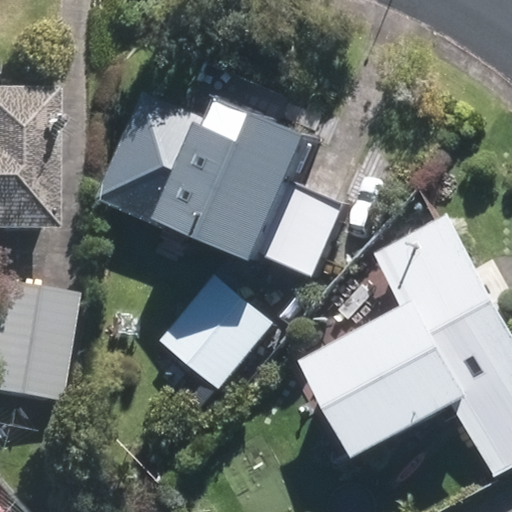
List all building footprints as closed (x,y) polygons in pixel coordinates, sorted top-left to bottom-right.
[(0,231),(51,231),(50,104),(0,104),(0,231)] [(228,139),(166,111),(124,206),(274,272),(328,151),(240,112),(228,139)] [(433,328),(335,380),(382,469),(479,418),(510,476),(511,474),(511,332),(461,237),(401,268),(433,328)] [(274,329),(230,293),(184,349),(229,385),(274,329)] [(76,312),(1,298),(0,304),(0,393),(59,404),(76,312)]
